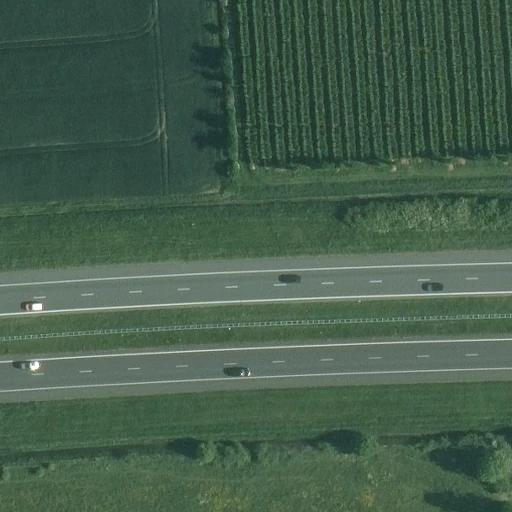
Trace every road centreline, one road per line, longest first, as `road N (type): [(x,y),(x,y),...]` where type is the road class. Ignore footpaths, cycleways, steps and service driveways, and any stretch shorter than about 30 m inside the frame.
road 1 (motorway): [(0,378),(511,355)]
road 2 (motorway): [(511,280),(0,300)]
